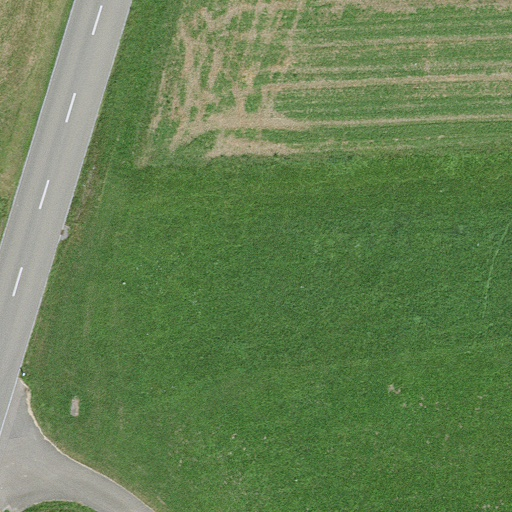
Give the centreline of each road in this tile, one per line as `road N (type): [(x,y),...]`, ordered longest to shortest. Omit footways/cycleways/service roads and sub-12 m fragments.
road 1 (tertiary): [(0,334),(101,0)]
road 2 (track): [(121,511),(0,454)]
